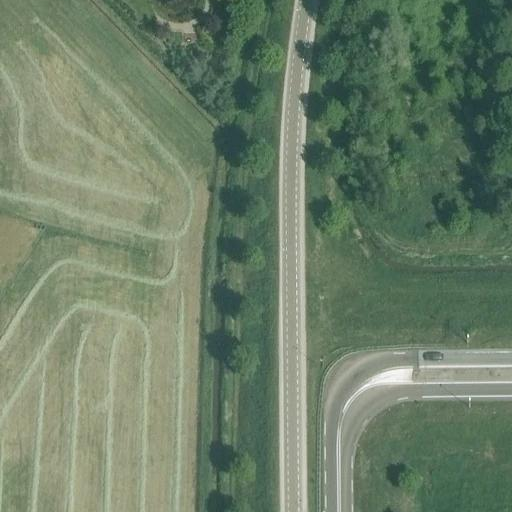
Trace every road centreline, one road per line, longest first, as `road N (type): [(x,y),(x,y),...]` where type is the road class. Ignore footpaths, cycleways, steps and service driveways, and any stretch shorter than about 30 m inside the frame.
road 1 (unclassified): [(292,511),(289,198),(305,0)]
road 2 (motorway): [(511,358),(399,359),(366,370),(340,393),(337,449)]
road 3 (motorway): [(337,449),(350,415),(373,397),(511,392)]
